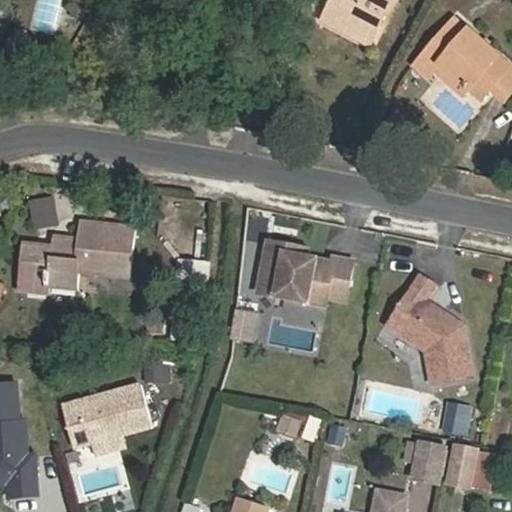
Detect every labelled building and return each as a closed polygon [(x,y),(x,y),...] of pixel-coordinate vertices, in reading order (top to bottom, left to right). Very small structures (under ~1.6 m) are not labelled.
[(379,11),(384,0),(335,0),(325,20),(352,35),(359,21),(379,31),(387,15),(379,11)] [(384,0),(379,11),(387,15),(395,0),(384,0)] [(457,19),(444,33),(458,44),(469,30),(457,19)] [(371,45),(379,31),(359,21),(352,35),(371,45)] [(511,69),(469,30),(458,44),(444,33),(414,66),(428,79),(436,72),(442,65),(468,89),(482,102),(490,93),(511,69)] [(461,96),(468,89),(442,65),(436,72),(461,96)] [(511,70),(511,69),(490,93),(503,105),(511,95),(511,70)] [(131,251),(134,229),(85,223),(82,240),(55,237),(53,247),(28,244),(20,294),(49,297),(50,288),(80,291),(82,275),(128,280),(131,251)] [(284,259),(286,249),(259,244),(250,299),(318,311),(320,300),(322,288),(340,291),(345,264),(326,261),(325,266),(299,261),(284,259)] [(301,251),(286,249),(284,259),(299,261),(301,251)] [(209,294),(211,262),(183,260),(181,292),(209,294)] [(431,285),(415,276),(386,325),(424,349),(430,385),(470,379),(463,327),(421,302),(431,285)] [(338,303),(340,291),(322,288),(320,300),(338,303)] [(172,364),(147,362),(145,383),(170,385),(172,364)] [(141,381),(63,402),(76,445),(109,436),(111,431),(117,430),(122,432),(153,423),(141,381)] [(27,382),(0,383),(0,486),(6,486),(7,499),(35,497),(27,382)] [(466,406),(445,402),(439,431),(459,435),(466,406)] [(344,453),(348,426),(331,423),(326,450),(344,453)] [(446,446),(427,442),(419,482),(439,486),(446,446)] [(452,447),(444,483),(466,487),(473,451),(452,447)] [(371,493),(368,509),(390,511),(400,511),(403,498),(371,493)] [(259,511),(260,509),(229,500),(225,511),(259,511)]
